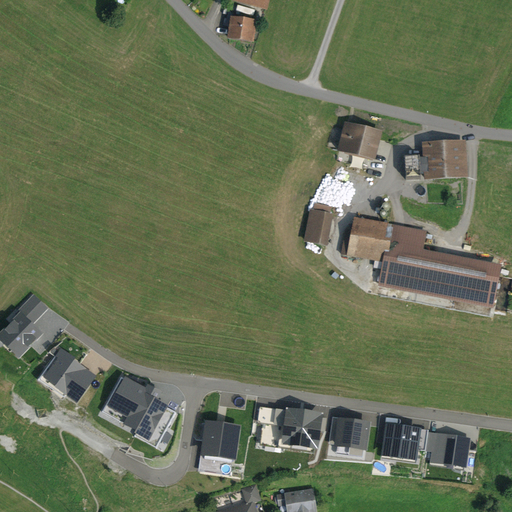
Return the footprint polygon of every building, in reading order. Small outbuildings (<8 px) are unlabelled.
[(269,0),(233,0),(232,5),(259,11),(267,13),(269,0)] [(256,23),(230,21),(229,24),(229,35),(229,42),(255,43),(256,23)] [(383,134),(344,125),(338,152),(376,161),(383,134)] [(461,147),(426,149),(428,181),(463,178),(461,147)] [(332,218),(310,214),(305,242),(327,246),(332,218)] [(375,299),(494,325),(504,276),(425,259),(431,231),(359,215),(349,263),(382,270),(375,299)] [(17,315),(19,317),(0,337),(19,355),(39,334),(30,326),(46,309),(34,297),(17,315)] [(61,353),(44,378),(77,401),(95,376),(61,353)] [(124,377),(103,415),(155,443),(173,411),(155,401),(160,392),(148,386),(146,389),(124,377)] [(321,415),(266,408),(262,441),(317,448),(321,415)] [(368,423),(339,419),(335,445),(365,450),(368,423)] [(240,428),(207,423),(202,454),(235,459),(240,428)] [(417,428),(387,423),(383,453),(413,457),(417,428)] [(477,442),(436,436),(434,453),(444,454),(442,464),(465,467),(467,451),(475,453),(477,442)] [(250,507),(228,511),(256,511),(256,508),(263,506),(259,489),(246,492),(250,507)] [(316,511),(313,490),(282,494),(284,511),(316,511)]
